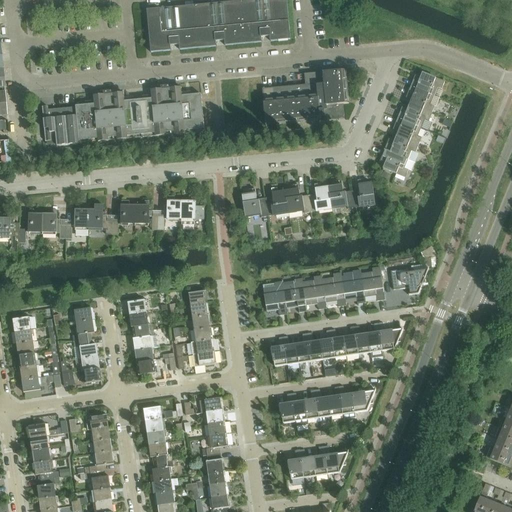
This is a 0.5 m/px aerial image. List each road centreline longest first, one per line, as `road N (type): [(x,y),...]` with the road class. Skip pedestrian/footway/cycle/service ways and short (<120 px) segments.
road 1 (residential): [(0,188),(350,153),(392,51)]
road 2 (residential): [(18,84),(311,59)]
road 3 (secondary): [(451,284),(363,511)]
road 4 (secondary): [(380,511),(469,291)]
road 5 (residential): [(235,341),(412,315)]
road 6 (secondary): [(511,136),(451,284)]
road 7 (residential): [(243,397),(387,375)]
road 8 (residential): [(392,51),(431,47),(511,82)]
road 9 (residential): [(119,396),(240,377)]
